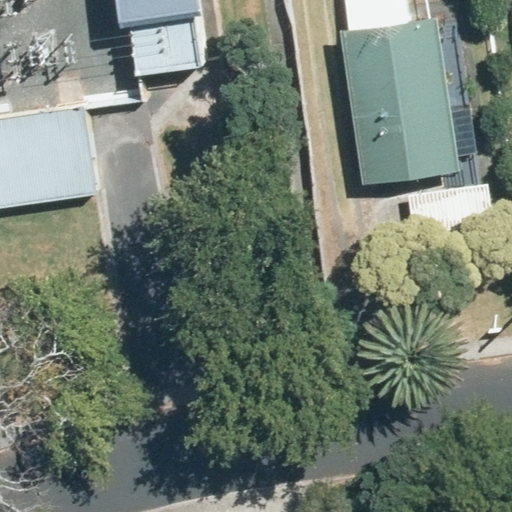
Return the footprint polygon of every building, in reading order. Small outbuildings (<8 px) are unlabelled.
[(198,0),(127,0),(128,7),(135,6),(144,65),(207,56),(198,0)] [(352,0),(355,22),(348,22),(369,175),(466,162),(464,147),(481,144),(474,104),(457,107),(445,9),(413,14),(410,0),(352,0)] [(0,208),(99,193),(88,109),(0,121),(0,208)] [(493,178),(411,189),(416,230),(498,220),(493,178)] [(401,212),(341,211),(341,276),(401,276),(401,212)]
